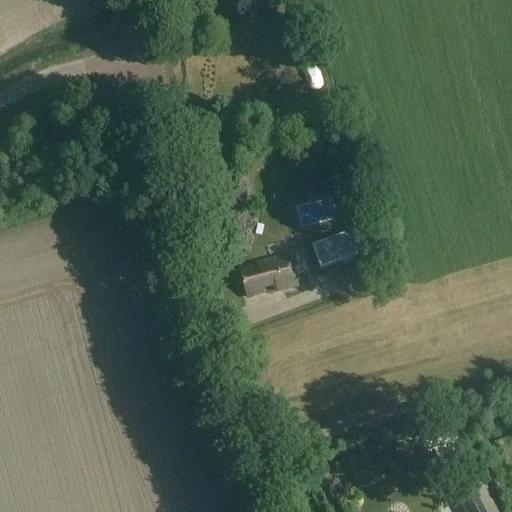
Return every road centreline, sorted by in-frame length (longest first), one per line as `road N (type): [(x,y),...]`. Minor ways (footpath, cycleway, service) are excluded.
road 1 (tertiary): [(285,511),(204,333),(148,49)]
road 2 (unclassified): [(0,101),(41,77),(148,49)]
